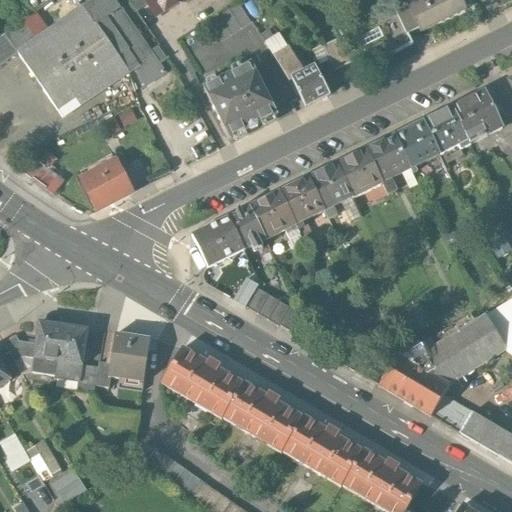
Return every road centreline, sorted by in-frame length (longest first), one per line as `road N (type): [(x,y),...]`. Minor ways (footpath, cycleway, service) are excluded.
road 1 (primary): [(511,502),(85,255)]
road 2 (residential): [(511,31),(238,168)]
road 3 (residential): [(213,0),(162,31),(238,168)]
road 4 (residential): [(238,168),(85,255)]
